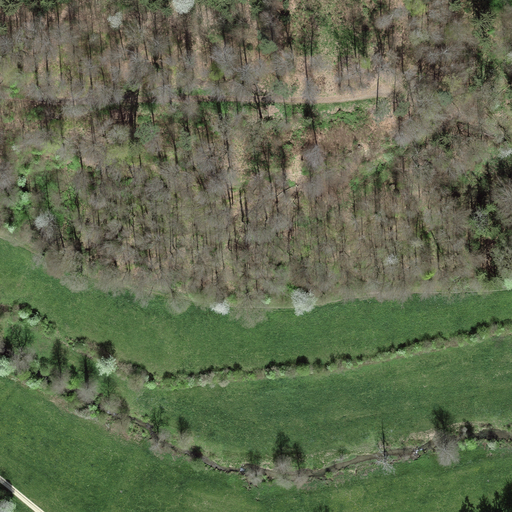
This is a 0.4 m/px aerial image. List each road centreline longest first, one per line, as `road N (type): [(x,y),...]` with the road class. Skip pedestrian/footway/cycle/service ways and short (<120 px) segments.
road 1 (track): [(496,283),(225,306),(87,276),(0,231)]
road 2 (track): [(0,97),(385,91)]
